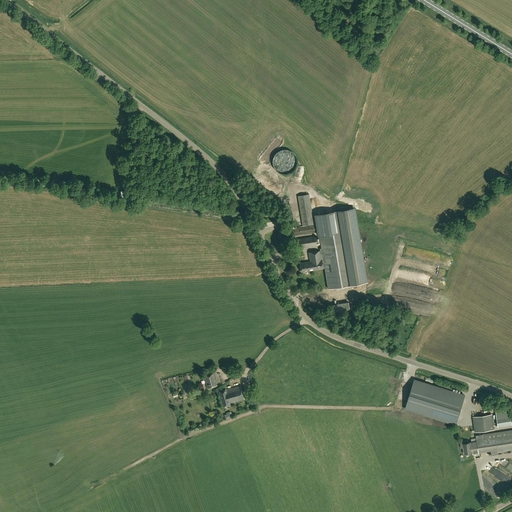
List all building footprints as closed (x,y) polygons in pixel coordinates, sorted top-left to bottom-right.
[(309,194),(298,196),(302,225),(313,224),(309,194)] [(315,232),(314,225),(277,230),(279,237),(315,232)] [(315,236),(298,239),(299,248),(317,245),(315,236)] [(299,264),(301,272),(325,268),(321,248),(319,249),(320,251),(308,253),(309,262),(299,264)] [(333,314),(350,311),(348,302),(331,305),(333,314)] [(202,371),(207,389),(217,386),(212,368),(202,371)] [(405,408),(456,424),(465,396),(414,380),(405,408)] [(229,403),(244,399),(240,386),(225,390),(225,389),(219,391),(223,407),(230,405),(229,403)] [(251,408),(256,407),(253,398),(248,399),(251,408)] [(498,427),(511,424),(511,423),(510,409),(495,411),(498,427)] [(489,425),(488,415),(473,417),(475,432),(494,430),(493,425),(489,425)] [(471,442),(468,442),(468,440),(460,441),(461,448),(463,448),(464,454),(472,453),(490,451),(491,456),(498,455),(497,452),(511,450),(511,429),(476,435),(477,441),(471,442)]
